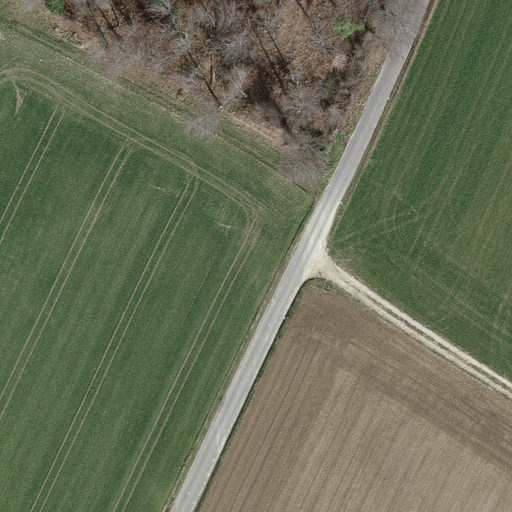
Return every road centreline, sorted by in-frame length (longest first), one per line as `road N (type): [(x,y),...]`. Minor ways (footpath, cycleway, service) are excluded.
road 1 (unclassified): [(180,511),(419,0)]
road 2 (track): [(304,253),(511,393)]
